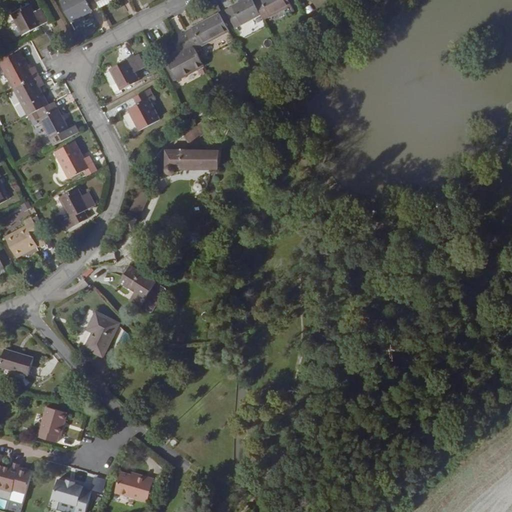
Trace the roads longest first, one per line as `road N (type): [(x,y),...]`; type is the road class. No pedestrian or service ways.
road 1 (residential): [(24,303),(71,270),(113,201),(116,159),(85,98),(78,57),(181,0)]
road 2 (residential): [(24,303),(126,421),(88,456)]
